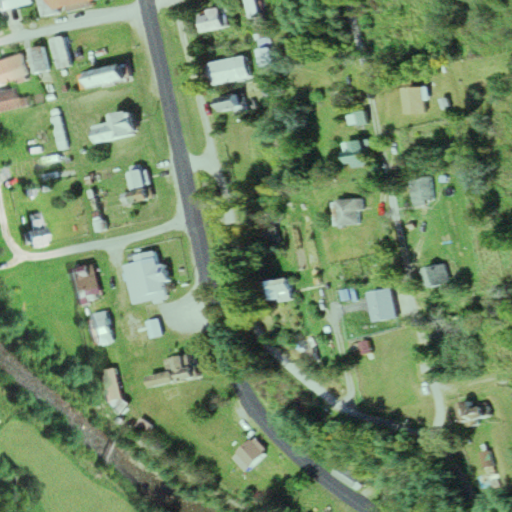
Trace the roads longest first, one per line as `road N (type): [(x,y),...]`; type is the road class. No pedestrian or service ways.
road 1 (residential): [(431,392),(346,0),(2,214),(24,256),(93,246),(172,224),(186,211)]
road 2 (residential): [(177,0),(249,320),(272,352),(327,396),(417,432),(436,426),(431,392),(511,374)]
road 3 (tertiary): [(369,511),(277,439),(244,391),(186,211)]
road 4 (tertiary): [(186,211),(140,0)]
road 5 (track): [(386,172),(465,160),(511,232)]
road 6 (residential): [(0,41),(142,10)]
